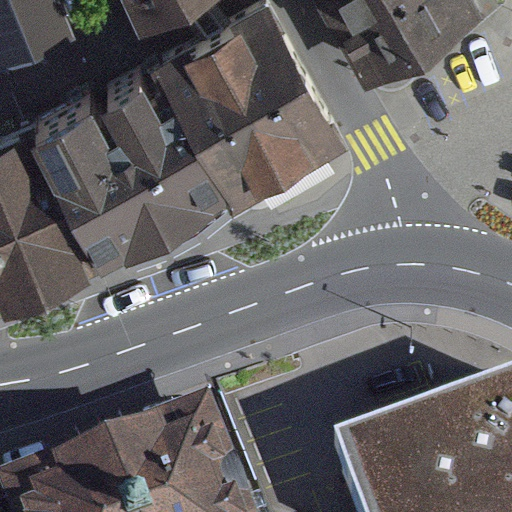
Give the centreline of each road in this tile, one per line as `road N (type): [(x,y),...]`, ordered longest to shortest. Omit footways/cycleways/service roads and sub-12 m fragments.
road 1 (primary): [(407,263),(314,283),(0,388)]
road 2 (residential): [(407,263),(375,142),(290,0)]
road 3 (residential): [(0,92),(203,0)]
